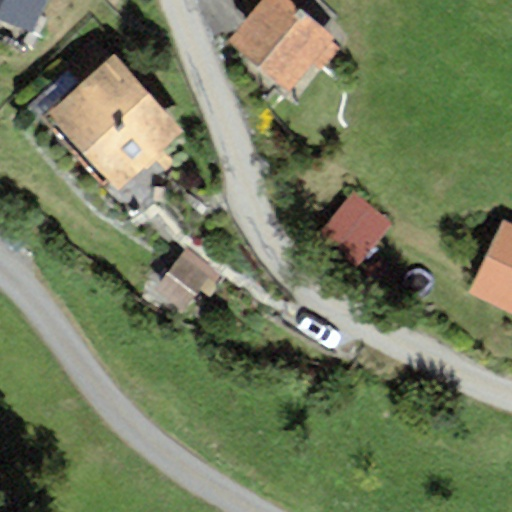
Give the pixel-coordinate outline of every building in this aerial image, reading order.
[(0,0),(0,18),(32,34),(48,0),(0,0)] [(335,39),(289,0),(262,0),(228,41),(290,92),(314,64),(324,72),(340,52),(331,44),(335,39)] [(183,132),(114,54),(46,113),(114,191),(183,132)] [(360,267),(392,223),(352,194),(320,239),(360,267)] [(511,225),(503,220),(467,291),(511,313),(511,225)] [(183,310),(211,268),(184,249),(155,291),(183,310)]
